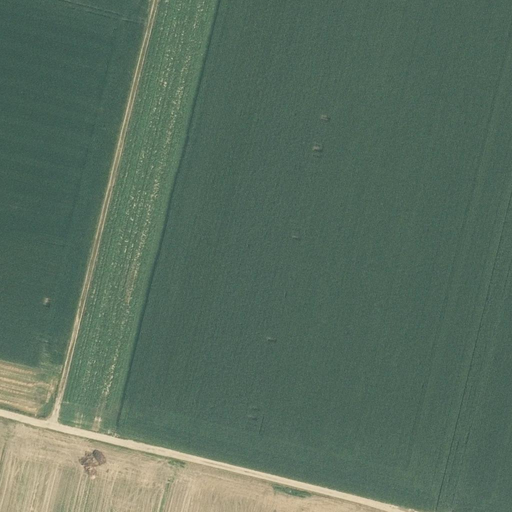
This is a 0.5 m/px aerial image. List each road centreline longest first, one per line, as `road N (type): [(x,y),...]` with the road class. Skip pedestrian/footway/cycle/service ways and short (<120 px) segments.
road 1 (track): [(53,428),(158,0)]
road 2 (track): [(397,511),(0,414)]
